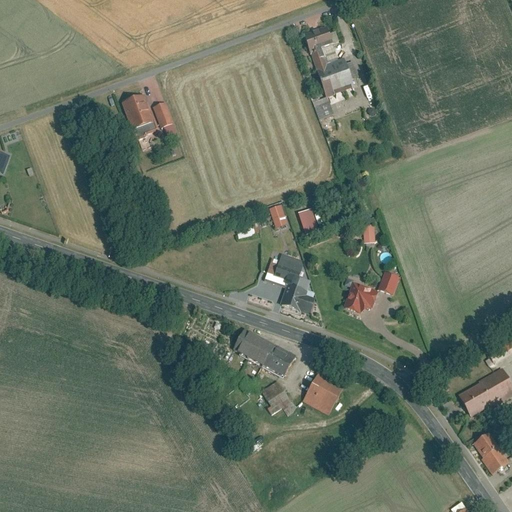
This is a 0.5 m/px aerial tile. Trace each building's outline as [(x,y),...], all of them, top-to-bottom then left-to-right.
[(325,25),(301,34),(324,98),(352,88),(343,62),(329,67),(322,50),(333,46),(325,25)] [(144,97),(122,105),(131,131),(154,123),(144,97)] [(319,121),(333,116),(327,98),(313,103),(319,121)] [(164,104),(153,108),(161,129),(164,128),(172,125),(164,104)] [(172,125),(164,128),(168,138),(175,135),(172,125)] [(275,229),(288,225),(282,205),(269,209),(275,229)] [(304,236),(319,233),(313,210),(298,213),(304,236)] [(365,223),(355,223),(355,240),(366,239),(365,223)] [(237,230),(238,239),(255,236),(254,227),(237,230)] [(281,257),(274,278),(286,281),(285,285),(307,291),(310,282),(300,279),(303,268),(301,263),(281,257)] [(398,277),(382,271),(375,291),(391,297),(398,277)] [(374,293),(350,284),(340,309),(358,316),(368,309),(374,293)] [(306,294),(286,287),(279,308),(310,318),(315,303),(304,299),(306,294)] [(293,358),(242,329),(230,352),(280,380),(293,358)] [(511,345),(509,340),(486,353),(493,365),(511,354),(511,345)] [(468,420),(511,396),(511,395),(498,369),(473,382),(477,389),(457,399),(468,420)] [(340,386),(315,372),(300,398),(325,412),(340,386)] [(439,398),(448,392),(439,376),(429,382),(439,398)] [(275,383),(260,391),(272,412),(287,403),(275,383)] [(497,410),(503,423),(511,418),(511,408),(505,412),(502,407),(497,410)] [(509,463),(489,433),(472,444),(492,475),(509,463)]
